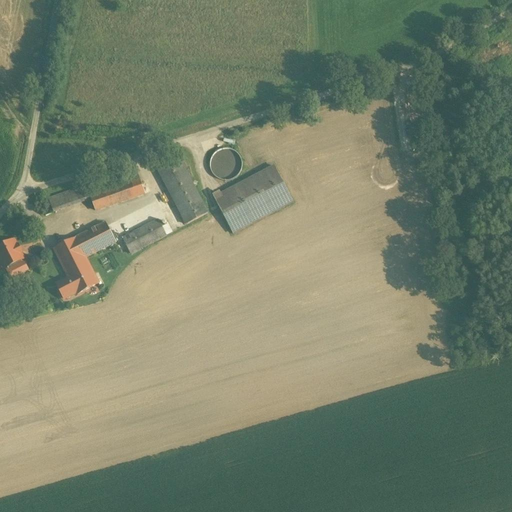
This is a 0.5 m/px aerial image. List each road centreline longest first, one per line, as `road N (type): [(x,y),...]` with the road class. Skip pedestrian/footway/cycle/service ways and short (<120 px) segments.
road 1 (unclassified): [(16,185),(47,185),(416,64),(511,10)]
road 2 (unclassified): [(16,185),(27,165),(57,0)]
